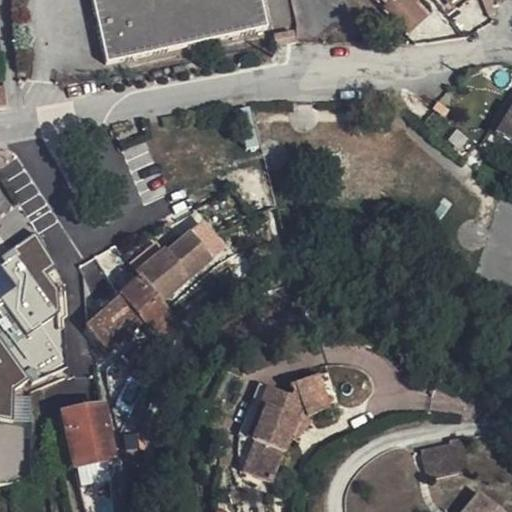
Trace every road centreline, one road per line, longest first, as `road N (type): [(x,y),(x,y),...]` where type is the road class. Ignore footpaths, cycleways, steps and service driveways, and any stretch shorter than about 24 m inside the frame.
road 1 (unclassified): [(511,52),(0,127)]
road 2 (unknown): [(17,124),(9,0)]
